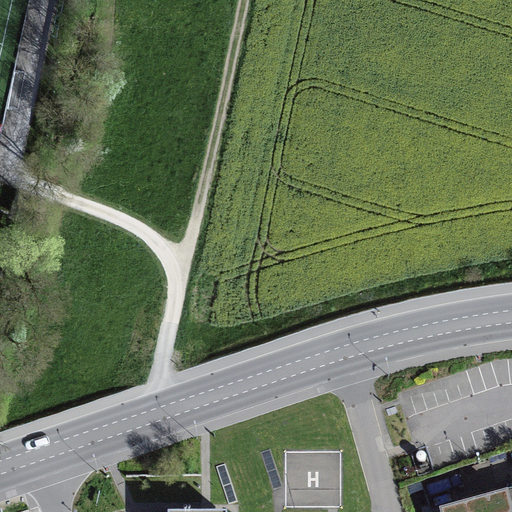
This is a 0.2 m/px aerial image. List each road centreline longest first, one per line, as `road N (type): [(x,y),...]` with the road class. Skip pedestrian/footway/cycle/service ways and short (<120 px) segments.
road 1 (residential): [(0,473),(348,355),(511,322)]
road 2 (track): [(160,382),(180,281),(151,234),(17,164)]
road 3 (track): [(180,281),(237,0)]
